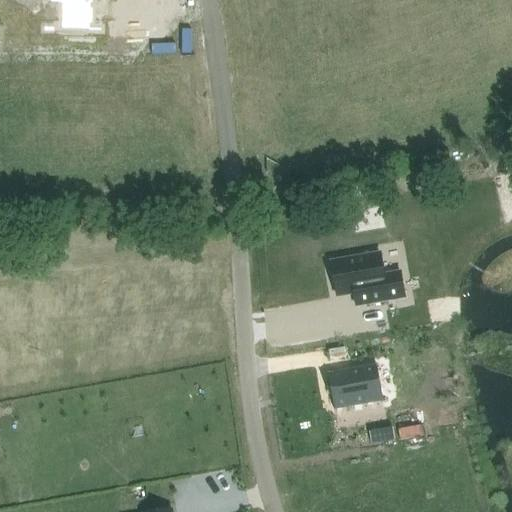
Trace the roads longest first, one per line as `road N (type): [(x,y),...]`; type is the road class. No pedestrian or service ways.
road 1 (residential): [(276,511),(256,443),(239,249)]
road 2 (residential): [(209,0),(239,249)]
